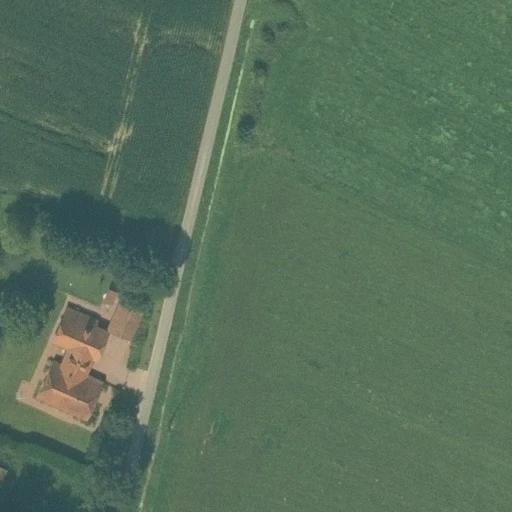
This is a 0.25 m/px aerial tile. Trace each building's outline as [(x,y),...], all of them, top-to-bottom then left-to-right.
[(142,310),(120,300),(108,329),(129,339),(142,310)] [(73,344),(92,353),(96,354),(106,332),(65,314),(56,336),(73,344)] [(92,353),(73,344),(64,364),(84,373),(92,353)] [(84,373),(64,364),(53,359),(38,395),(88,416),(103,381),(84,373)] [(10,474),(0,469),(0,488),(3,490),(10,474)]
